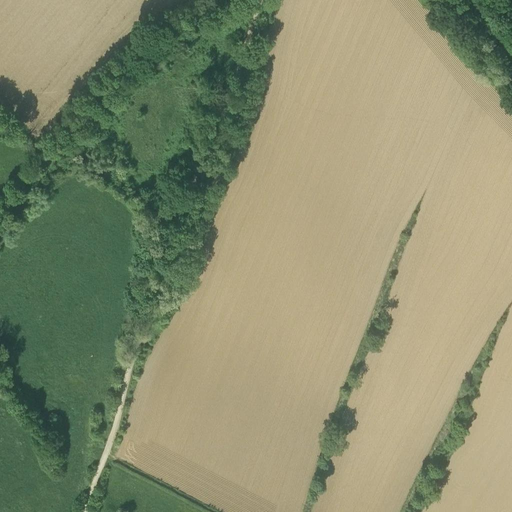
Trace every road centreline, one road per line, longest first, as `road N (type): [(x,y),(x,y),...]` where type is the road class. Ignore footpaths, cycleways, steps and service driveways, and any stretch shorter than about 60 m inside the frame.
road 1 (track): [(259,0),(168,241),(105,455)]
road 2 (track): [(0,216),(147,40),(217,0)]
